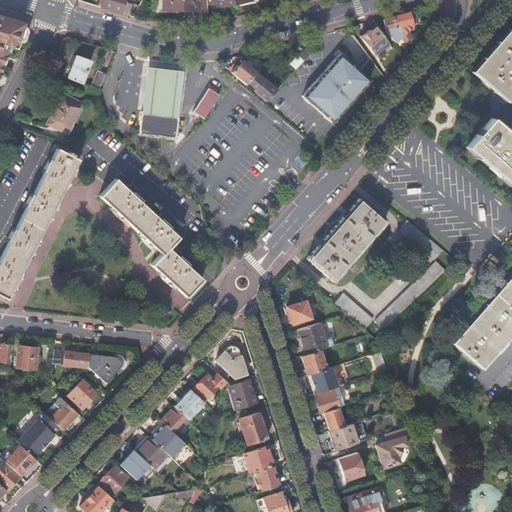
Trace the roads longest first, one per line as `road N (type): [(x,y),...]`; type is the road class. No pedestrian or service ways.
road 1 (secondary): [(382,0),(204,44),(142,37),(51,9)]
road 2 (residential): [(249,273),(446,46)]
road 3 (residential): [(320,511),(246,293)]
road 4 (residential): [(32,510),(176,352)]
road 5 (residential): [(176,352),(166,343),(0,322)]
